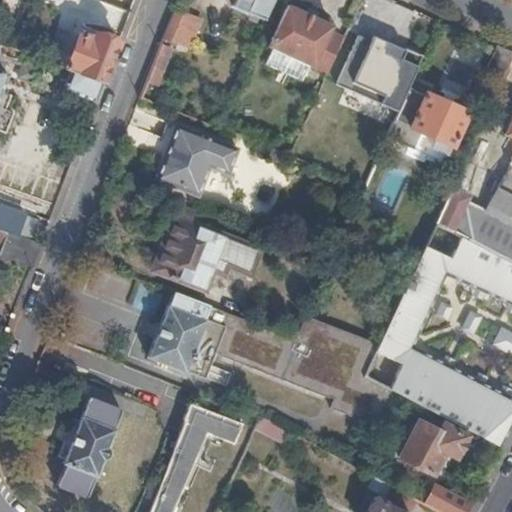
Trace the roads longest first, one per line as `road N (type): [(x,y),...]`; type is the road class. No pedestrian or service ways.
road 1 (residential): [(154,0),(20,346)]
road 2 (residential): [(20,346),(159,395)]
